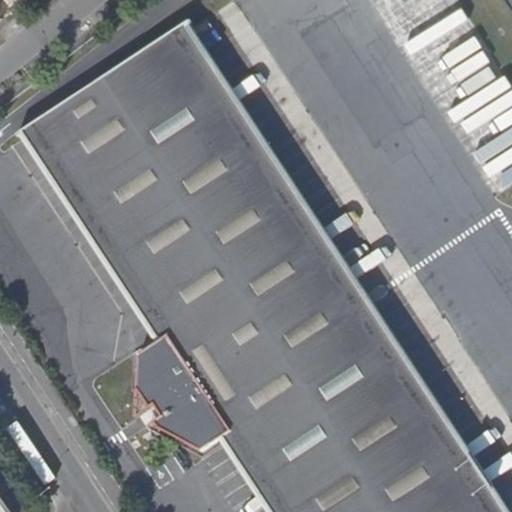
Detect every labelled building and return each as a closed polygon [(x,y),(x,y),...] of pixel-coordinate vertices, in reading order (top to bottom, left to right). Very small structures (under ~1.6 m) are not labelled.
[(511,0),(498,0),(511,21),(511,0)] [(382,372),(341,292),(256,164),(170,33),(84,88),(89,98),(54,118),(50,110),(24,128),(39,149),(64,136),(124,246),(107,255),(160,336),(133,356),(130,390),(143,408),(148,406),(156,417),(152,419),(149,423),(152,429),(196,451),(224,433),(243,461),(262,451),(267,448),(122,161),(146,150),(292,434),(388,379),(382,372)] [(89,98),(84,88),(50,110),(54,118),(89,98)] [(39,149),(79,213),(107,255),(124,246),(64,136),(39,149)] [(267,448),(274,445),(292,434),(146,150),(122,161),(267,448)] [(388,379),(396,374),(341,292),(382,372),(388,379)] [(274,445),(325,511),(488,511),(396,374),(388,379),(292,434),(274,445)] [(143,408),(152,419),(156,417),(148,406),(143,408)] [(325,511),(274,445),(267,448),(262,451),(306,511),(325,511)] [(277,511),(306,511),(262,451),(243,461),(277,511)] [(0,511),(12,511),(0,494),(0,511)]
